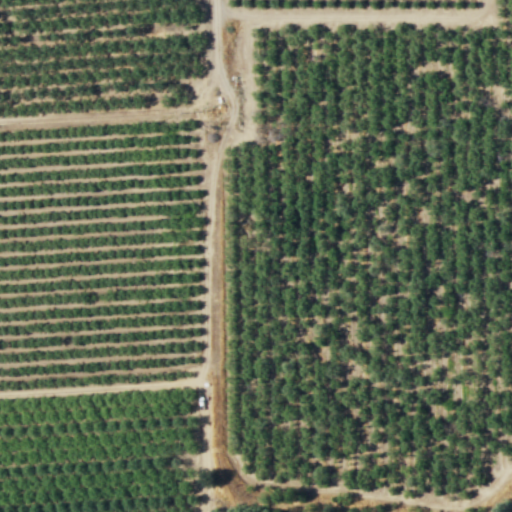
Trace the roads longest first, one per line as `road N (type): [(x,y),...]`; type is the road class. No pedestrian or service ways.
road 1 (track): [(511,463),(492,488),(459,507),(248,476),(235,451),(233,145),(247,135),(247,16)]
road 2 (track): [(217,65),(233,110),(207,195),(200,379),(0,393)]
road 3 (track): [(213,0),(215,75),(185,108),(0,122)]
road 4 (track): [(483,0),(470,17),(241,16),(214,1)]
road 5 (track): [(202,511),(210,496),(195,382)]
